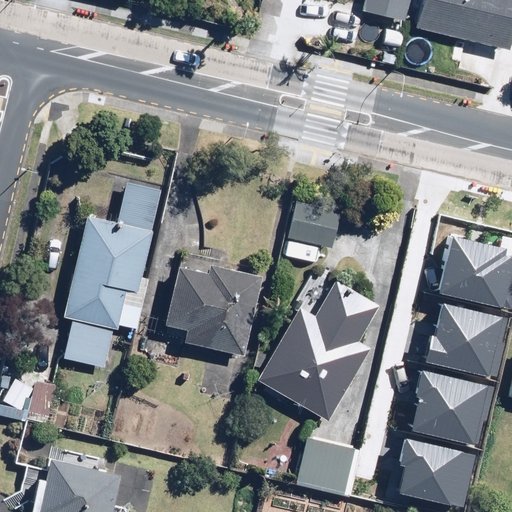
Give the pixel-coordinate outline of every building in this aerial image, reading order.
[(365,0),(364,8),(408,19),(412,0),(365,0)] [(511,39),(511,0),(426,0),(421,26),(511,46),(511,39)] [(113,323),(137,328),(147,275),(142,274),(158,189),(123,182),(116,219),(86,213),(67,315),(73,316),(66,357),(106,364),(113,323)] [(343,207),(296,196),(286,236),(333,248),(343,207)] [(508,249),(454,236),(440,293),(511,310),(511,255),(506,255),(508,249)] [(182,250),(179,265),(168,321),(164,333),(186,339),(186,342),(246,354),(262,274),(214,265),(215,256),(182,250)] [(295,302),(299,304),(259,378),(332,417),(372,343),(361,337),(380,302),(336,278),(314,266),(295,302)] [(508,319),(444,304),(437,337),(432,336),(426,362),(489,377),(490,376),(498,377),(505,344),(502,343),(508,319)] [(494,387),(423,370),(417,396),(420,397),(413,430),(474,445),(475,444),(478,445),(484,421),(486,421),(494,387)] [(362,447),(308,435),(296,481),(351,494),(362,447)] [(477,454),(406,437),(399,465),(406,467),(400,493),(451,506),(452,505),(464,507),(477,454)] [(31,511),(112,511),(122,477),(53,459),(48,479),(41,477),(31,511)]
